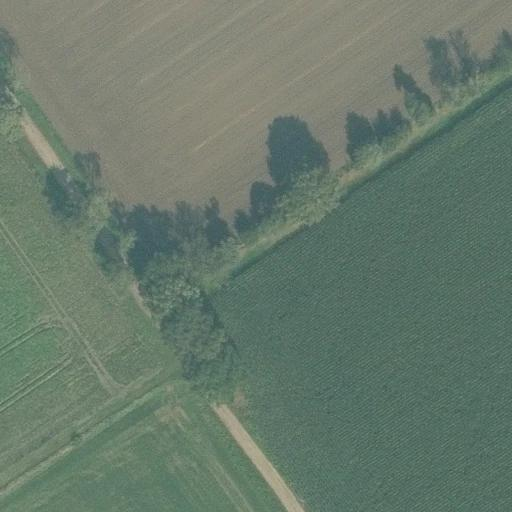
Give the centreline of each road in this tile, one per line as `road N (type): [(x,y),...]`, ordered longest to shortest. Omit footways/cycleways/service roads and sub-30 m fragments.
road 1 (track): [(289,511),(0,88)]
road 2 (track): [(0,486),(184,361)]
